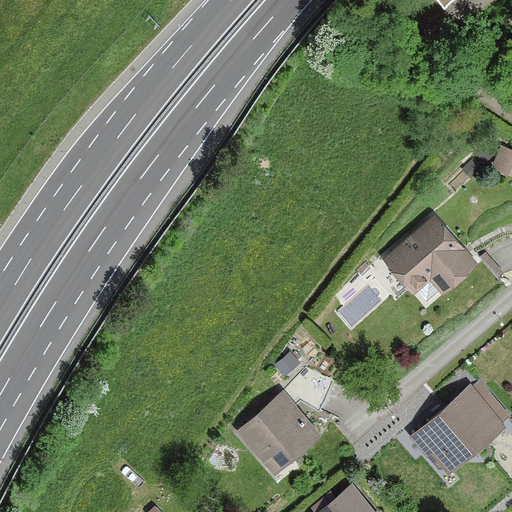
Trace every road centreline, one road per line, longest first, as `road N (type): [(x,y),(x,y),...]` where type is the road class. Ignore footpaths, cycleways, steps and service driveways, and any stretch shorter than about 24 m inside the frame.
road 1 (trunk): [(0,392),(138,180),(288,0)]
road 2 (trunk): [(230,0),(80,187),(0,311)]
road 3 (residential): [(354,424),(511,294)]
